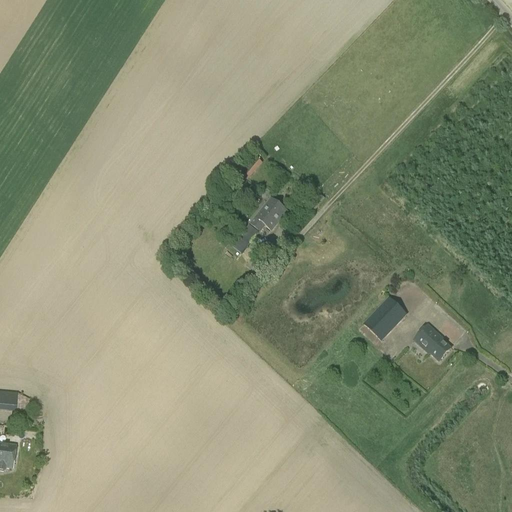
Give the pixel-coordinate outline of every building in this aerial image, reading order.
[(253,157),(238,174),(244,179),(247,182),(262,164),(260,162),(253,157)] [(323,199),(316,193),(313,198),(307,204),(314,210),(323,199)] [(250,225),(259,233),(265,227),(271,233),(279,223),(287,213),(271,200),(250,225)] [(242,256),(259,235),(249,226),(231,247),(242,256)] [(267,248),(259,256),(271,267),(278,258),(267,248)] [(259,280),(268,269),(255,257),(246,268),(259,280)] [(406,316),(388,299),(363,326),(381,343),(406,316)] [(420,335),(413,342),(428,356),(429,355),(430,356),(439,364),(445,357),(451,350),(442,342),(442,341),(427,327),(420,335)] [(0,410),(18,412),(28,413),(29,400),(17,395),(0,393),(0,410)] [(0,472),(4,473),(5,470),(12,471),(15,448),(0,445),(0,472)]
